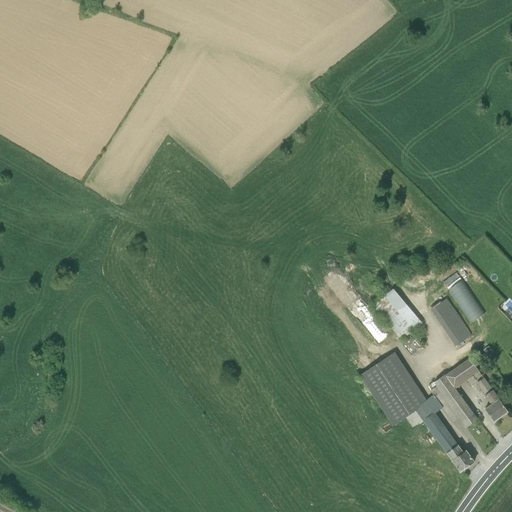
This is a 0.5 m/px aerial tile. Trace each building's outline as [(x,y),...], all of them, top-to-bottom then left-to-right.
[(463,280),(449,290),(471,323),(485,313),(463,280)] [(393,288),(372,306),(401,340),(422,323),(393,288)] [(447,298),(430,309),(455,346),(459,343),(462,346),(468,342),(465,339),(471,335),(447,298)] [(420,405),(427,400),(395,352),(360,375),(393,426),(406,417),(413,427),(423,420),(416,410),(417,410),(422,407),(420,405)] [(434,395),(443,407),(453,421),(459,417),(467,427),(477,419),(455,389),(467,381),(466,379),(479,370),(468,356),(458,362),(460,365),(428,386),(434,395)] [(484,378),(476,383),(490,404),(485,408),(494,421),(508,411),(484,378)] [(416,410),(423,420),(424,419),(460,471),(474,461),(466,450),(464,451),(436,412),(443,407),(434,395),(427,400),(420,405),(422,407),(417,410),(416,410)]
